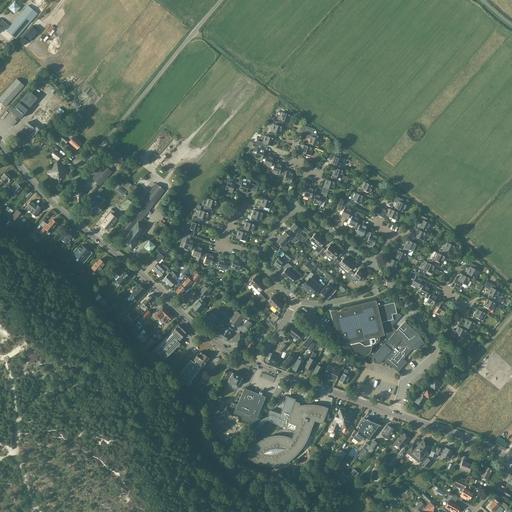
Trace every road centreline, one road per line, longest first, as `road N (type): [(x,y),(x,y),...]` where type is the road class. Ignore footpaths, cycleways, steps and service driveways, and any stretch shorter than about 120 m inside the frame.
road 1 (residential): [(87,294),(152,358),(203,440),(266,511)]
road 2 (unclassified): [(52,204),(220,0)]
road 3 (tertiary): [(254,364),(208,337),(121,258)]
road 4 (tertiary): [(395,414),(254,364)]
road 5 (tertiary): [(511,460),(395,414)]
